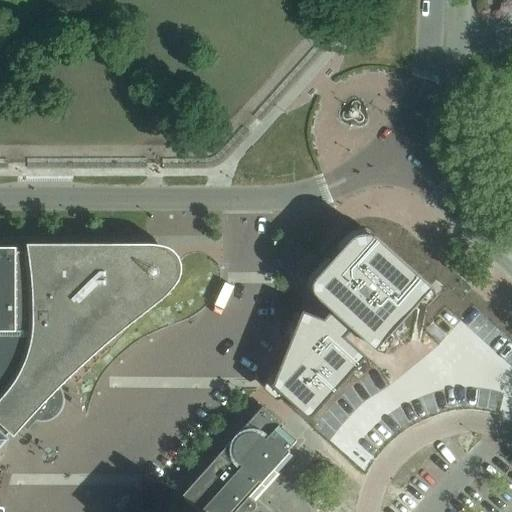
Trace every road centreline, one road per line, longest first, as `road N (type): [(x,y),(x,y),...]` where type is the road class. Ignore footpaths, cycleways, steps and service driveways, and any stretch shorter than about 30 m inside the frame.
road 1 (residential): [(55,511),(242,312),(245,198)]
road 2 (residential): [(245,198),(0,198)]
road 3 (residential): [(245,198),(319,190),(395,150)]
road 4 (tertiary): [(505,253),(395,150)]
